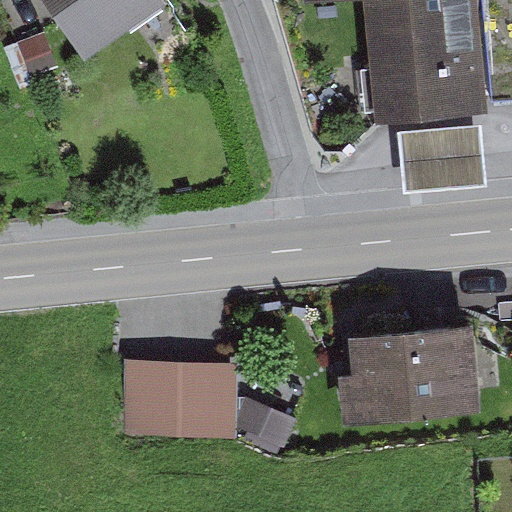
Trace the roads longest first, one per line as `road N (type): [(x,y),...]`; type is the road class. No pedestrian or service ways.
road 1 (secondary): [(308,250),(0,280)]
road 2 (residential): [(308,250),(299,176),(247,0)]
road 3 (secondary): [(511,230),(308,250)]
